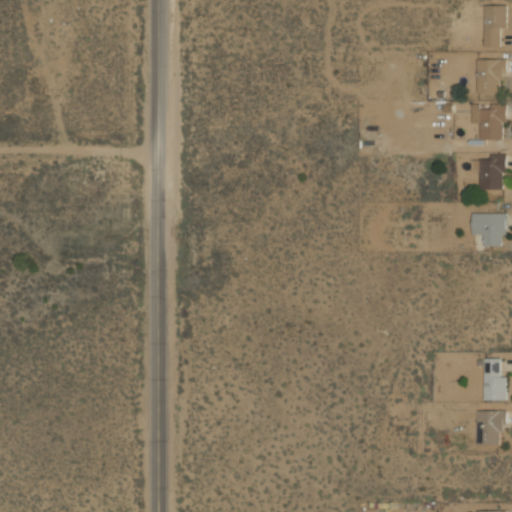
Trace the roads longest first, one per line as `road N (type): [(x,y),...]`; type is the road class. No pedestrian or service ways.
road 1 (tertiary): [(157,511),(157,0)]
road 2 (residential): [(0,150),(157,150)]
